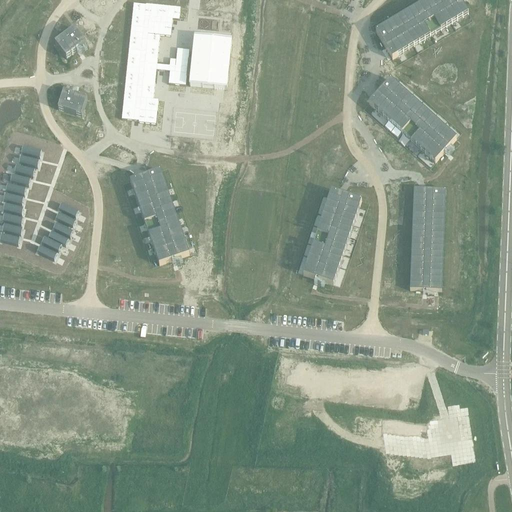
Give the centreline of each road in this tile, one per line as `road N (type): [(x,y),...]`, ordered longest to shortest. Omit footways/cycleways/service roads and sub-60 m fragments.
road 1 (residential): [(0,304),(372,339),(406,344),(472,374),(503,375)]
road 2 (unclassified): [(511,156),(503,375)]
